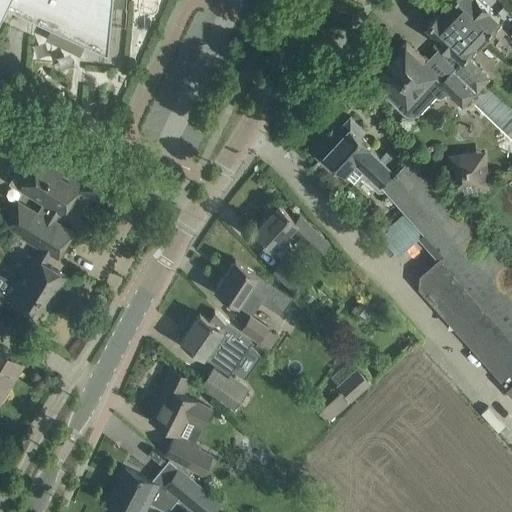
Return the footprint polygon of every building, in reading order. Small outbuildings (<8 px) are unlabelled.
[(0,0),(0,4),(4,6),(107,55),(112,0),(0,0)] [(444,0),(443,2),(485,43),(493,35),(492,35),(502,25),(498,21),(499,20),(488,9),(489,8),(480,0),(444,0)] [(439,13),(428,25),(439,35),(437,36),(450,49),(451,48),(463,59),(452,70),(476,91),(488,78),(469,60),(485,43),(443,2),(436,10),(439,13)] [(396,60),(382,74),(393,84),(384,94),(400,109),(406,115),(407,116),(411,116),(415,116),(418,114),(422,110),(424,107),(424,103),(424,99),(423,98),(417,91),(423,84),(436,96),(438,97),(440,98),(442,97),(444,96),(445,95),(450,94),(461,106),(476,91),(452,70),(442,81),(422,62),(417,58),(403,44),(392,56),(396,60)] [(68,124),(81,137),(82,121),(70,109),(68,124)] [(383,190),(401,167),(389,156),(385,154),(382,157),(371,146),(372,146),(360,135),(365,130),(350,116),(337,130),(334,127),(324,137),(328,140),(315,154),(330,168),(335,163),(355,182),(362,174),(379,190),(383,190)] [(477,190),(490,189),(486,149),(449,152),(453,192),(464,191),(464,196),(477,194),(477,190)] [(25,152),(8,179),(43,201),(37,211),(17,199),(9,211),(65,245),(72,232),(53,220),(58,211),(61,213),(80,181),(63,170),(65,167),(40,152),(36,158),(25,152)] [(387,186),(386,187),(412,216),(387,242),(398,255),(420,236),(430,248),(438,257),(440,259),(420,278),(419,287),(507,385),(511,380),(511,269),(411,157),(402,168),(387,186)] [(93,172),(81,191),(101,204),(113,184),(93,172)] [(316,255),(327,242),(299,216),(295,220),(278,204),(253,232),(280,257),(291,245),(291,239),(284,232),(287,228),(316,255)] [(9,211),(2,223),(22,235),(43,248),(37,258),(33,256),(8,298),(26,309),(43,319),(58,294),(55,292),(65,275),(44,262),(49,252),(57,257),(65,245),(9,211)] [(292,297),(251,270),(235,259),(214,289),(250,313),(260,298),(266,301),(267,300),(283,311),(292,297)] [(273,271),(292,288),(303,276),(283,259),(273,271)] [(368,300),(359,311),(367,318),(376,307),(368,300)] [(239,364),(252,344),(241,336),(239,335),(237,339),(199,313),(181,340),(204,356),(213,342),(226,351),(224,353),(239,364)] [(241,336),(252,344),(266,354),(276,337),(252,320),(243,333),(241,336)] [(0,397),(8,384),(4,382),(18,360),(0,349),(0,397)] [(247,388),(229,376),(228,378),(213,367),(199,386),(231,409),(247,388)] [(337,385),(350,400),(370,382),(357,367),(337,385)] [(188,377),(171,369),(163,385),(166,386),(149,419),(181,435),(191,414),(204,421),(211,408),(180,392),(188,377)] [(320,409),(328,419),(348,402),(340,391),(320,409)] [(167,454),(204,472),(212,454),(176,436),(167,454)] [(125,466),(107,501),(127,511),(142,511),(148,501),(166,511),(178,497),(196,511),(211,511),(220,502),(179,466),(178,467),(163,484),(162,485),(152,480),(143,475),(125,466)]
